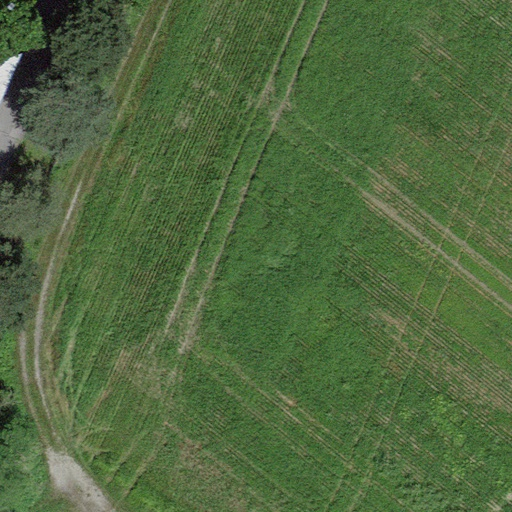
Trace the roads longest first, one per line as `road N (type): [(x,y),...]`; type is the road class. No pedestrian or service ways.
road 1 (track): [(153,0),(23,326),(41,472),(89,511)]
road 2 (residential): [(0,110),(48,0)]
